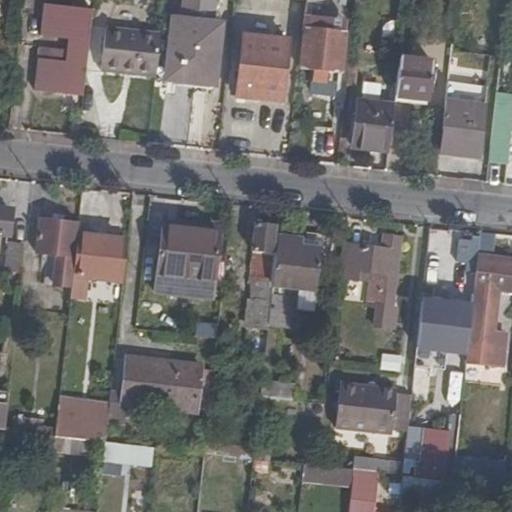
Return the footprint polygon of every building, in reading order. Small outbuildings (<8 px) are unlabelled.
[(38,91),(84,96),(94,3),(59,0),(47,0),(43,32),(71,34),(68,62),(41,59),(38,91)] [(170,80),(185,82),(212,85),(215,85),(222,28),(177,22),(170,80)] [(105,72),(158,76),(163,33),(109,29),(105,72)] [(345,35),(306,29),(301,70),(340,76),(345,35)] [(239,97),(283,101),(288,46),(246,40),(239,97)] [(283,101),(295,102),(301,48),(288,46),(283,101)] [(397,87),(395,103),(427,107),(432,68),(400,64),(397,87)] [(212,85),(185,82),(185,89),(211,92),(212,85)] [(359,104),(395,108),(395,103),(397,87),(361,83),(359,104)] [(511,94),(495,91),(484,160),(504,163),(511,114),(511,94)] [(353,148),(389,152),(395,108),(359,104),(353,148)] [(446,104),(442,134),(445,134),(443,155),(478,159),(484,109),(446,104)] [(0,236),(8,237),(11,211),(0,209),(0,236)] [(45,287),(72,289),(72,285),(75,260),(77,236),(78,226),(42,222),(38,255),(49,256),(45,287)] [(273,297),(277,253),(274,253),(276,228),(258,226),(254,252),(265,254),(259,304),(254,304),(252,330),(269,332),(270,327),(273,297)] [(209,314),(220,316),(222,303),(225,273),(216,272),(220,235),(163,228),(160,267),(171,268),(170,279),(200,282),(201,271),(208,272),(208,284),(212,285),(209,314)] [(302,241),(279,238),(277,253),(273,297),(270,327),(269,332),(266,361),(278,362),(281,328),(292,330),(294,317),(301,318),(301,312),(316,314),(325,237),(310,235),(309,249),(302,248),(302,241)] [(94,238),(77,236),(72,285),(123,291),(128,242),(94,238)] [(385,255),(347,252),(343,285),(361,287),(363,276),(374,277),(374,288),(376,288),(373,311),(371,326),(396,329),(398,307),(394,307),(401,242),(387,241),(385,255)] [(23,273),(26,247),(9,244),(6,271),(23,273)] [(265,254),(254,252),(247,303),(254,304),(259,304),(265,254)] [(511,291),(511,262),(478,259),(474,298),(477,299),(473,345),(488,346),(486,365),(504,367),(508,336),(496,334),(502,291),(511,292),(511,291)] [(437,335),(458,337),(461,307),(427,303),(424,334),(437,335)] [(435,356),(464,359),(466,338),(458,337),(437,335),(435,356)] [(381,369),(399,372),(401,356),(383,354),(381,369)] [(209,414),(214,370),(129,359),(124,399),(123,404),(209,414)] [(262,397),(295,401),(297,386),(264,382),(262,397)] [(408,433),(412,397),(397,396),(397,391),(342,387),(338,429),(393,435),(394,432),(408,433)] [(124,399),(111,398),(107,429),(121,431),(123,404),(124,399)] [(9,406),(0,405),(0,431),(6,432),(9,406)] [(89,411),(59,408),(56,438),(85,441),(87,429),(89,411)] [(419,428),(420,457),(447,457),(447,428),(419,428)] [(105,443),(107,431),(87,429),(85,441),(105,443)] [(267,473),(268,462),(255,460),(254,472),(267,473)] [(354,460),(354,471),(376,474),(404,477),(404,466),(354,460)] [(303,465),(301,484),(353,489),(354,477),(354,471),(313,466),(303,465)] [(504,476),(505,468),(478,465),(476,485),(503,488),(504,476)] [(355,493),(374,495),(376,474),(354,471),(354,477),(353,489),(353,492),(355,493)] [(503,488),(511,488),(511,476),(504,476),(503,488)] [(511,511),(511,488),(503,488),(500,511),(511,511)] [(353,511),(356,511),(371,511),(374,495),(355,493),(353,511)]
